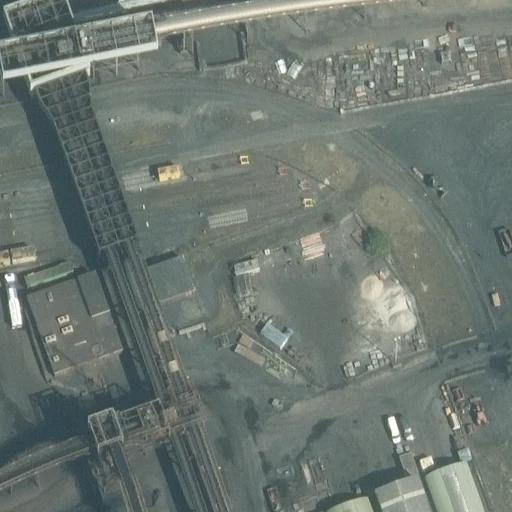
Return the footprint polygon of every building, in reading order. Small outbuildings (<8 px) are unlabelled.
[(182,262),(174,265),(148,275),(160,308),(194,296),(182,262)] [(94,279),(27,302),(39,334),(54,379),(70,373),(122,355),(94,279)] [(480,511),(465,467),(424,482),(434,511),(480,511)] [(426,511),(417,484),(374,500),(378,511),(426,511)] [(370,511),(367,502),(338,511),(370,511)]
